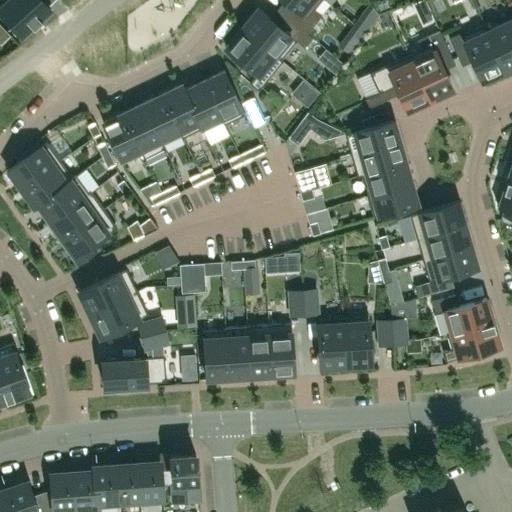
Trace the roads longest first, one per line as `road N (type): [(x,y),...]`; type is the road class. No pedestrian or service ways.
road 1 (residential): [(511,400),(219,423)]
road 2 (residential): [(0,154),(30,120),(188,52),(226,0)]
road 3 (residential): [(490,109),(450,105),(409,124),(431,198),(467,188)]
road 4 (residential): [(0,253),(45,330),(64,437)]
road 5 (residential): [(219,423),(64,437)]
road 6 (residential): [(0,82),(111,0)]
road 7 (residential): [(467,188),(511,318)]
